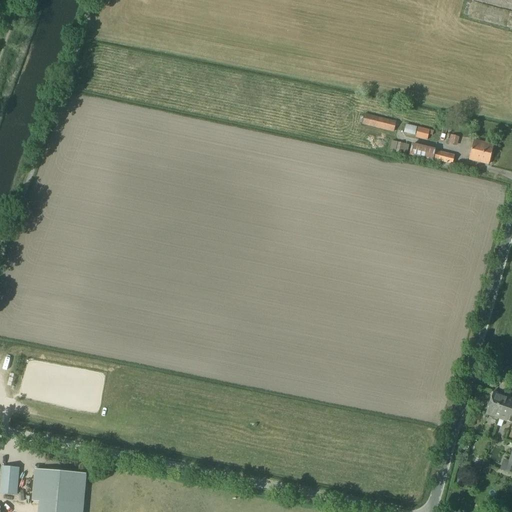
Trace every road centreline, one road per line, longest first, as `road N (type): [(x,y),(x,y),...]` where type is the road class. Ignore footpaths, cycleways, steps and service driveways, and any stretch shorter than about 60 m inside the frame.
road 1 (unclassified): [(385,511),(0,431)]
road 2 (tertiary): [(430,511),(511,223)]
